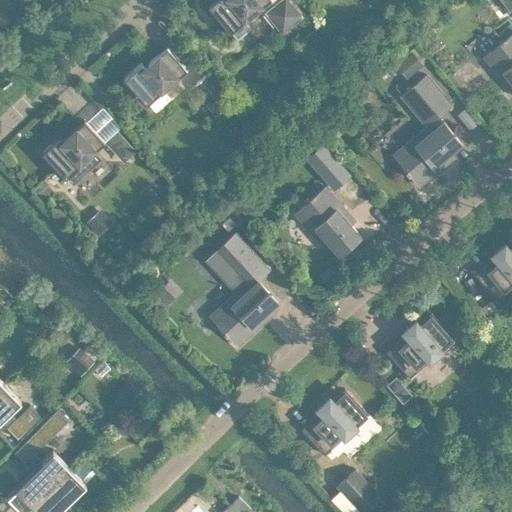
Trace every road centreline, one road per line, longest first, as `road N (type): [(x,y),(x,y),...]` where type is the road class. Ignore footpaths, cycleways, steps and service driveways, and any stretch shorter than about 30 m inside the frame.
road 1 (residential): [(113,511),(278,350),(511,153)]
road 2 (residential): [(0,110),(125,0)]
